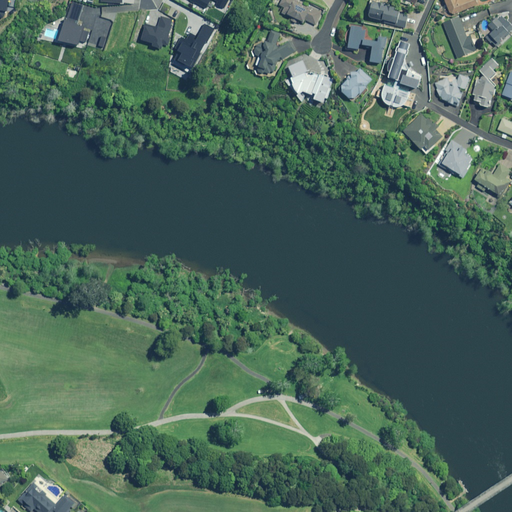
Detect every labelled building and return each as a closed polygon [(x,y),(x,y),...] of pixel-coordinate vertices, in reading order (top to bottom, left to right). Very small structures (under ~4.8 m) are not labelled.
[(0,0),(0,15),(5,17),(6,9),(8,9),(9,0),(0,0)] [(316,25),(322,11),(311,6),(311,7),(301,3),(296,1),(295,0),(282,0),(280,5),(285,7),(282,13),(292,17),(291,20),(302,25),(304,20),(316,25)] [(445,0),(450,13),(455,15),(479,5),(477,0),(445,0)] [(84,4),(73,1),(61,39),(81,43),(82,40),(87,41),(90,31),(85,29),(87,25),(79,22),(84,4)] [(388,5),(373,1),(369,18),(396,25),(406,28),(409,14),(388,8),(388,5)] [(172,24),(174,19),(162,15),(159,25),(146,23),(141,40),(163,46),(164,43),(169,45),(171,38),(169,37),(173,24),(172,24)] [(507,36),(511,30),(511,25),(505,19),(501,15),(496,20),(495,19),(489,26),(494,31),(486,38),(496,47),(507,36)] [(467,37),(459,17),(444,23),(457,58),(476,51),(470,36),(467,37)] [(180,59),(194,67),(216,28),(207,23),(200,36),(192,32),(188,39),(183,36),(177,47),(181,49),(176,58),(180,60),(180,59)] [(388,38),(386,38),(378,37),(377,42),(364,40),(366,28),(351,26),(348,48),(359,50),(359,45),(373,47),(370,62),(382,64),(384,49),(386,49),(388,38)] [(262,43),(257,45),(255,52),(257,56),(259,57),(257,65),(260,66),(258,72),(264,74),(264,73),(270,74),(271,71),(274,72),(276,66),(274,66),(276,61),(279,59),(280,61),(284,59),(296,51),(290,40),(280,45),(277,44),(280,33),(272,30),(269,40),(267,39),(261,41),(262,43)] [(405,104),(406,103),(411,87),(418,89),(420,82),(421,80),(421,78),(422,76),(420,76),(418,76),(416,75),(414,74),(413,73),(411,72),(410,70),(409,69),(408,67),(407,65),(407,63),(406,61),(406,59),(406,57),(407,55),(410,45),(409,45),(401,42),(394,60),(391,59),(391,60),(390,61),(389,62),(389,63),(388,64),(388,65),(388,66),(387,67),(387,68),(387,69),(387,70),(387,71),(387,72),(389,73),(381,99),(381,100),(381,101),(382,102),(382,103),(383,104),(384,105),(385,106),(386,106),(387,107),(389,107),(392,108),(393,108),(394,109),(395,109),(396,109),(397,109),(398,108),(399,108),(400,108),(401,108),(401,107),(402,107),(403,106),(404,106),(404,105),(405,104)] [(480,102),(479,105),(489,108),(495,85),(491,80),(497,74),(494,70),(499,65),(492,58),(479,71),(483,74),(481,80),(477,79),(476,86),(473,85),(471,94),(476,95),(474,100),(480,102)] [(308,71),(304,61),(289,67),(290,69),(288,70),(291,77),(294,83),(292,84),(300,95),(304,92),(313,96),(314,93),(316,94),(314,100),(324,104),(326,98),(328,99),(332,89),(330,88),(333,80),(323,77),(308,71)] [(359,94),(360,95),(367,87),(366,87),(372,79),(358,67),(339,89),(347,99),(354,99),(359,94)] [(511,98),(511,71),(510,71),(502,95),(511,98)] [(459,78),(449,83),(448,79),(435,83),(440,95),(442,99),(448,101),(447,103),(459,106),(464,89),(466,89),(469,77),(460,74),(459,78)] [(428,121),(422,114),(404,131),(426,155),(435,146),(434,146),(443,137),(436,130),(438,129),(440,127),(432,118),(428,121)] [(511,120),(511,123),(502,119),(498,130),(511,135),(511,120)] [(445,151),(447,152),(439,164),(454,174),(455,173),(463,179),(469,170),(467,169),(471,164),(469,163),(472,158),(465,153),(467,150),(451,141),(445,151)] [(511,170),(500,164),(493,175),(482,168),(474,182),(478,185),(477,187),(485,191),(486,190),(500,198),(507,187),(511,181),(506,179),(511,170)] [(0,485),(9,480),(3,470),(0,472),(0,485)] [(47,494),(34,482),(18,500),(32,511),(35,509),(38,511),(71,511),(69,510),(74,504),(65,495),(56,505),(46,496),(47,494)]
